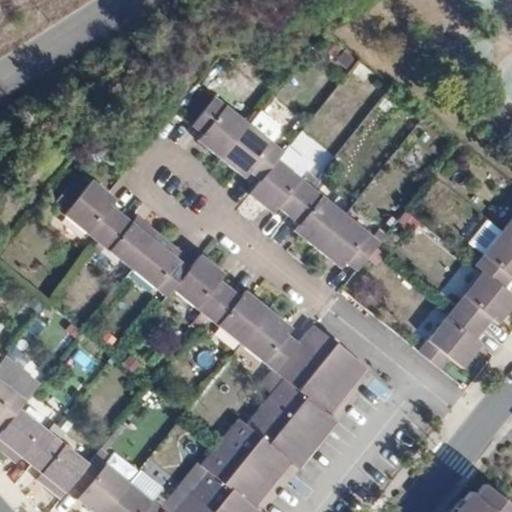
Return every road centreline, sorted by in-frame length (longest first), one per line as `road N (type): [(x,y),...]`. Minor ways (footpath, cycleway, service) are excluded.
road 1 (residential): [(1,511),(0,81),(125,0)]
road 2 (residential): [(479,429),(148,167)]
